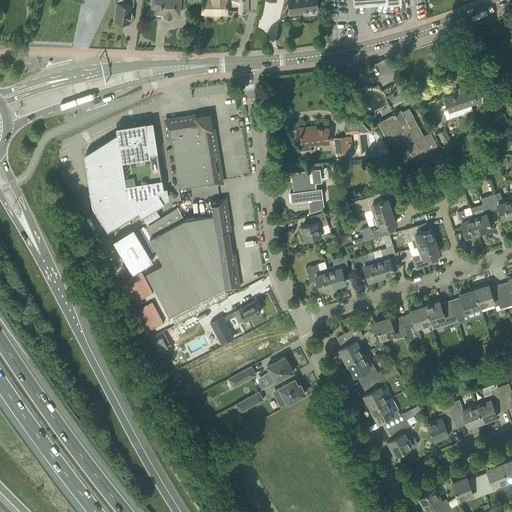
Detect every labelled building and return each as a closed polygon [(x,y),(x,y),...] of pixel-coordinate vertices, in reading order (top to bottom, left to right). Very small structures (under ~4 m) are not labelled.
[(131,15),(133,0),(125,0),(125,3),(117,2),(114,20),(115,20),(117,22),(120,23),(122,21),(132,23),(133,15),(131,15)] [(151,0),(151,6),(155,7),(155,11),(164,12),(164,17),(171,17),(172,13),(179,14),(180,0),(151,0)] [(202,0),(202,12),(225,12),(225,0),(202,0)] [(318,8),(316,0),(287,0),(289,15),(303,13),(302,10),(318,8)] [(488,87),(480,90),(481,93),(488,91),(491,101),(495,100),(491,89),(489,90),(488,87)] [(444,98),(447,109),(444,110),(447,118),(472,110),(470,103),(477,101),(472,88),(444,98)] [(428,147),(408,109),(401,113),(400,111),(379,123),(387,138),(399,132),(412,156),(428,147)] [(174,156),(215,150),(209,114),(165,121),(168,138),(171,138),(174,156)] [(124,132),(117,136),(84,156),(85,161),(85,162),(91,202),(92,206),(94,211),(107,231),(136,213),(139,217),(162,203),(157,192),(163,189),(155,136),(154,136),(152,123),(146,125),(138,126),(131,129),(124,132)] [(356,124),(344,126),(345,134),(350,133),(351,134),(359,133),(359,132),(361,131),(361,132),(367,132),(370,131),(363,123),(360,124),(357,125),(357,124),(356,124)] [(302,146),(312,145),(329,143),(327,127),(310,130),(310,127),(300,128),(302,146)] [(452,141),(445,129),(438,133),(447,148),(453,144),(451,141),(452,141)] [(334,138),(337,153),(349,151),(346,136),(334,138)] [(445,161),(440,153),(437,146),(426,151),(429,158),(434,167),(445,161)] [(174,156),(176,171),(218,164),(218,160),(219,159),(217,149),(215,150),(174,156)] [(219,169),(218,164),(176,171),(179,185),(207,181),(208,184),(222,182),(220,168),(219,169)] [(309,213),(319,210),(324,208),(321,187),(316,187),(315,182),(329,180),(327,167),(301,171),(291,172),(294,191),(290,191),(291,201),(308,199),(309,213)] [(502,218),(511,214),(511,204),(509,196),(502,198),(499,191),(488,195),(492,209),(498,207),(502,218)] [(453,197),(455,203),(467,199),(465,193),(453,197)] [(391,211),(387,198),(376,201),(374,195),(354,201),(357,210),(363,208),(364,211),(371,209),(373,216),(391,211)] [(479,211),(472,214),(478,232),(491,228),(486,211),(492,209),(488,195),(481,197),(482,203),(477,205),(479,211)] [(149,237),(153,243),(223,232),(230,231),(229,221),(227,221),(226,212),(227,212),(225,198),(210,200),(213,214),(184,219),(149,237)] [(465,236),(478,232),(472,214),(470,207),(457,211),(465,236)] [(306,239),(315,236),(324,233),(321,226),(328,224),(324,211),(310,216),(312,222),(301,226),(306,239)] [(386,234),(384,227),(395,223),(391,211),(373,216),(373,217),(366,219),(369,226),(361,228),(365,241),(386,234)] [(434,240),(430,228),(419,231),(417,224),(403,229),(407,241),(409,248),(434,240)] [(132,226),(113,239),(133,269),(151,256),(132,226)] [(227,255),(223,232),(153,243),(163,262),(146,271),(169,314),(224,285),(224,288),(239,286),(237,273),(236,273),(234,264),(235,264),(234,254),(227,255)] [(438,253),(434,240),(409,248),(409,249),(410,249),(412,256),(416,268),(429,263),(427,257),(438,253)] [(397,259),(394,249),(392,245),(381,248),(381,249),(373,251),(375,258),(381,276),(394,272),(390,261),(397,259)] [(368,280),(381,276),(375,258),(369,260),(366,253),(353,257),(358,271),(365,269),(368,280)] [(334,265),(327,267),(333,286),(345,281),(342,270),(349,268),(344,255),(332,259),(334,265)] [(320,290),(333,286),(327,267),(320,270),(318,263),(305,267),(310,281),(316,279),(320,290)] [(510,282),(500,285),(507,305),(511,303),(511,299),(511,275),(508,277),(510,280),(510,282)] [(251,293),(267,285),(263,277),(247,285),(251,293)] [(488,283),(473,288),(479,306),(492,301),(494,306),(498,304),(499,308),(507,305),(500,285),(490,289),(489,287),(488,283)] [(461,298),(451,301),(455,316),(456,319),(457,323),(463,321),(460,312),(479,306),(473,288),(459,293),(460,296),(461,298)] [(439,299),(424,304),(430,322),(437,320),(439,325),(445,323),(444,320),(455,316),(451,301),(440,305),(440,303),(439,299)] [(260,311),(255,300),(239,308),(240,308),(234,311),(223,317),(225,321),(236,315),(239,322),(245,319),(260,311)] [(411,314),(401,317),(407,334),(409,341),(420,337),(417,326),(430,322),(424,304),(410,309),(411,312),(411,314)] [(233,336),(225,321),(223,317),(222,315),(210,322),(221,343),(233,336)] [(407,338),(408,338),(401,317),(391,321),(389,316),(374,321),(380,338),(394,333),(395,338),(406,334),(407,338)] [(363,353),(356,340),(363,337),(357,326),(338,336),(343,346),(339,348),(346,362),(363,353)] [(162,333),(151,339),(158,353),(170,347),(162,333)] [(378,374),(373,364),(369,366),(363,353),(346,362),(353,375),(358,373),(363,382),(378,374)] [(288,362),(284,355),(267,365),(270,371),(265,374),(270,383),(275,380),(275,381),(293,371),(292,370),(293,369),(290,362),(288,362)] [(256,374),(251,366),(228,378),(233,387),(256,374)] [(383,384),(378,374),(363,382),(368,392),(363,394),(370,408),(387,399),(380,386),(383,384)] [(305,393),(300,384),(298,385),(294,378),(279,387),(274,390),(278,396),(275,397),(280,406),(287,402),(287,403),(305,393)] [(503,384),(497,387),(505,407),(511,404),(511,389),(510,390),(507,383),(503,384)] [(495,411),(505,407),(497,387),(490,389),(491,393),(487,395),(484,396),(483,398),(482,401),(476,403),(483,421),(497,416),(495,411)] [(258,391),(236,403),(240,411),(263,399),(258,391)] [(387,399),(370,408),(377,421),(382,419),(387,428),(406,419),(402,412),(399,414),(397,410),(399,409),(392,397),(387,399)] [(459,401),(455,403),(449,405),(456,425),(466,421),(468,427),(483,421),(476,403),(462,408),(461,404),(460,405),(459,401)] [(446,429),(456,425),(449,405),(442,408),(443,411),(439,413),(441,416),(427,422),(434,440),(448,434),(446,429)] [(407,438),(404,432),(408,430),(406,427),(409,425),(406,419),(387,428),(392,438),(387,441),(394,454),(411,446),(412,448),(416,446),(417,443),(414,436),(411,436),(407,438)] [(511,458),(500,463),(507,480),(511,477),(511,458)] [(494,485),(507,480),(500,463),(486,468),(488,473),(478,477),(484,493),(495,489),(494,485)] [(466,476),(452,481),(458,498),(472,493),(473,497),(484,493),(478,477),(468,481),(466,476)] [(431,508),(433,511),(444,511),(451,508),(445,498),(442,500),(434,488),(418,498),(426,511),(431,508)]
